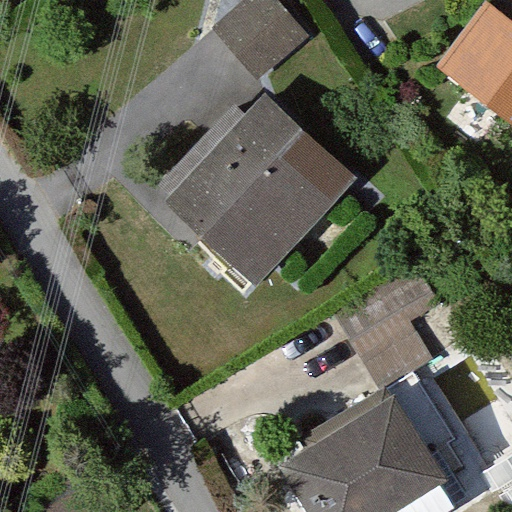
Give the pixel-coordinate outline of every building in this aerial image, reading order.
[(277,0),(251,0),(213,31),(255,84),(309,41),(277,0)] [(511,15),(491,0),(483,0),(437,64),(511,118),(511,15)] [(358,175),(267,90),(165,199),(255,284),(358,175)] [(418,264),(337,313),(368,365),(420,334),(412,321),(442,303),(418,264)] [(393,511),(453,474),(397,387),(283,461),(315,511),(393,511)] [(134,511),(112,468),(31,508),(33,511),(134,511)]
